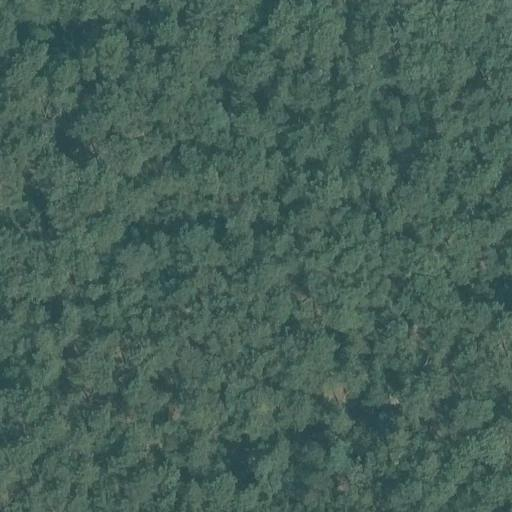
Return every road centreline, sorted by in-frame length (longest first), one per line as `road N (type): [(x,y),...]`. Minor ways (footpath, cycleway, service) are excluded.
road 1 (track): [(371,377),(162,511)]
road 2 (track): [(371,377),(511,263)]
